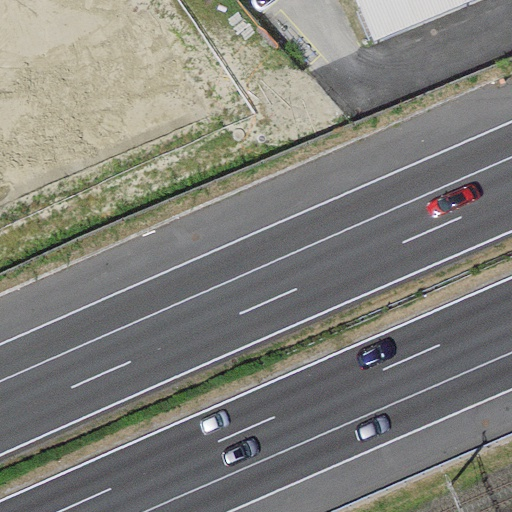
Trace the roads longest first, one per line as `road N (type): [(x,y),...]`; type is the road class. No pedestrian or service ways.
road 1 (motorway): [(511,194),(0,419)]
road 2 (motorway): [(63,511),(511,315)]
